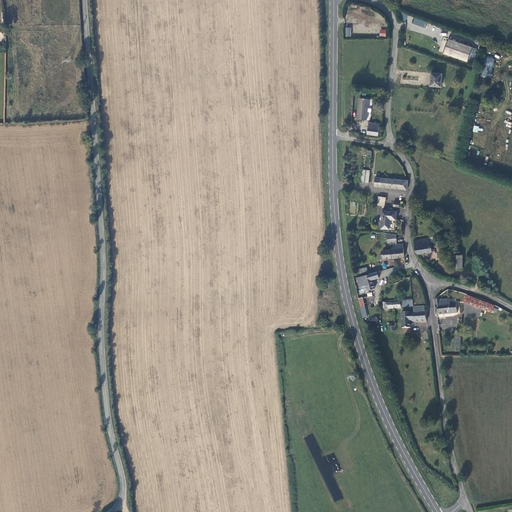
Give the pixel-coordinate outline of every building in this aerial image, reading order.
[(414,18),(412,23),(425,27),(426,22),(414,18)] [(449,39),(444,52),(467,61),(473,48),(449,39)] [(484,57),(482,76),(492,78),(494,58),(484,57)] [(432,73),(431,85),(441,86),(442,73),(432,73)] [(370,98),(361,97),(358,119),(367,120),(370,98)] [(380,124),(378,123),(377,128),(369,127),(368,134),(378,135),(380,124)] [(368,183),(370,171),(363,170),(361,182),(368,183)] [(375,186),(407,190),(408,181),(376,177),(375,186)] [(379,196),(377,205),(382,207),(384,207),(386,198),(379,196)] [(396,212),(382,212),(382,226),(382,230),(391,230),(391,221),(390,220),(390,219),(392,220),(396,220),(396,212)] [(397,242),(397,235),(389,234),(388,242),(392,243),(397,242)] [(432,244),(431,239),(415,241),(416,251),(417,254),(433,252),(432,248),(432,244)] [(397,242),(392,243),(393,246),(395,246),(395,250),(384,251),(385,255),(382,256),(382,259),(403,258),(405,257),(405,245),(397,245),(397,242)] [(453,268),(463,268),(463,256),(453,256),(453,268)] [(374,277),(374,274),(358,278),(361,291),(364,290),(363,287),(366,287),(368,291),(376,289),(373,278),(374,277)] [(467,296),(465,303),(493,313),(495,306),(467,296)] [(362,300),(358,301),(360,311),(363,320),(367,319),(362,300)] [(444,306),(442,306),(436,306),(437,315),(458,314),(458,304),(454,304),(454,302),(451,302),(450,300),(443,300),(444,306)] [(401,314),(402,324),(402,330),(405,330),(410,330),(410,322),(416,322),(416,323),(427,322),(425,307),(414,308),(414,313),(413,313),(413,315),(410,315),(410,314),(401,314)]
